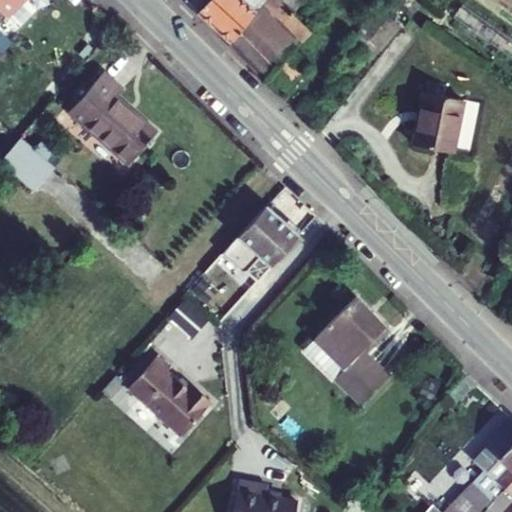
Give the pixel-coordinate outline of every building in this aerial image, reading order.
[(20,0),(0,0),(0,9),(6,15),(20,0)] [(209,0),(197,13),(229,43),(264,0),(209,0)] [(290,9),(280,0),(264,0),(229,43),(265,78),(271,72),(285,86),(306,65),(292,50),(311,32),(290,9)] [(280,0),(290,9),(297,0),(280,0)] [(368,62),(397,26),(388,17),(387,19),(383,16),(389,9),(383,4),(349,47),(368,62)] [(116,26),(103,13),(96,21),(109,33),(116,26)] [(0,29),(0,51),(1,52),(12,41),(0,29)] [(68,112),(129,164),(146,144),(148,146),(153,140),(151,139),(156,132),(115,96),(122,89),(103,72),(68,112)] [(427,82),(425,92),(442,96),(444,85),(427,82)] [(425,92),(424,92),(413,144),(453,152),(463,100),(442,96),(425,92)] [(0,162),(34,192),(56,167),(21,137),(0,161),(0,162)] [(260,257),(271,267),(299,235),(266,205),(223,252),(246,273),(260,257)] [(363,405),(389,377),(362,351),(370,343),(385,328),(386,326),(356,297),(304,349),(334,379),(336,378),(363,405)] [(184,299),(167,318),(190,338),(206,319),(184,299)] [(385,328),(370,343),(373,347),(388,331),(385,328)] [(190,390),(168,371),(171,367),(157,355),(128,389),(181,436),(211,402),(193,387),(190,390)] [(101,391),(111,400),(126,383),(116,374),(101,391)] [(458,406),(477,385),(467,376),(448,397),(458,406)] [(481,511),(511,480),(511,418),(472,461),(483,471),(444,511),(481,511)] [(511,480),(481,511),(499,511),(511,498),(511,480)] [(296,511),(299,502),(281,499),(266,496),(267,490),(268,486),(239,481),(232,511),(296,511)] [(282,493),(267,490),(266,496),(281,499),(282,493)]
